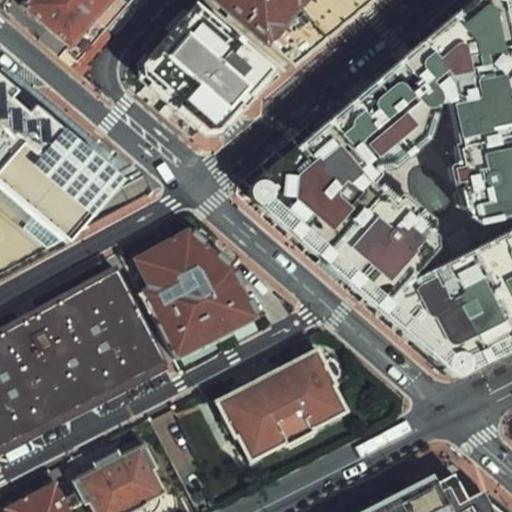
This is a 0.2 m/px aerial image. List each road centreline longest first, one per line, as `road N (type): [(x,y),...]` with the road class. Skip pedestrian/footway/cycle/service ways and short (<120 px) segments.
road 1 (residential): [(0,489),(185,397),(326,307)]
road 2 (residential): [(412,0),(200,190)]
road 3 (residential): [(0,26),(161,166),(200,190)]
road 4 (residential): [(200,190),(185,158),(109,88),(111,48),(153,0)]
road 5 (residential): [(200,190),(0,303)]
road 6 (secondary): [(448,414),(254,511)]
road 7 (residential): [(200,190),(326,307)]
road 8 (residential): [(326,307),(448,414)]
